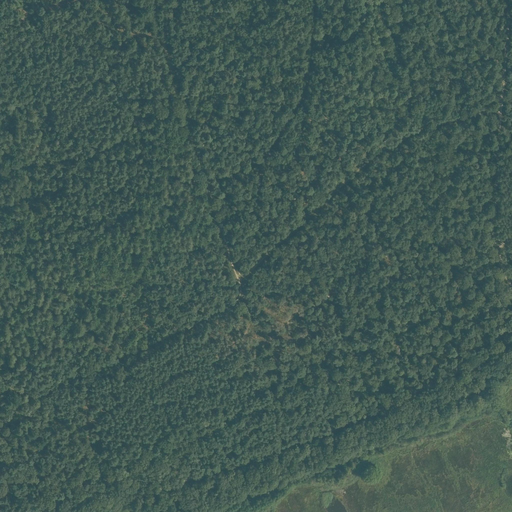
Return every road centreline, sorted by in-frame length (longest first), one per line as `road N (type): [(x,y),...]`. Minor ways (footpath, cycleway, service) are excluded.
road 1 (track): [(85,511),(349,420),(511,339)]
road 2 (unknown): [(236,278),(392,139),(498,109)]
road 3 (track): [(494,246),(507,0)]
road 4 (track): [(204,181),(253,163),(302,98),(315,0)]
road 5 (track): [(198,165),(158,38),(121,27)]
road 6 (track): [(240,297),(198,165)]
